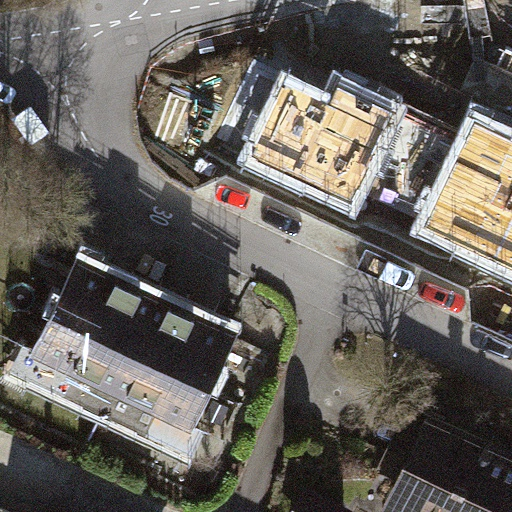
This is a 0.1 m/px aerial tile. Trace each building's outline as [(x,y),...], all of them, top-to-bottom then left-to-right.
[(284,77),(244,159),(356,213),(404,110),(337,78),(330,96),(284,77)] [(511,227),(511,133),(475,115),(418,231),(494,267),(511,227)] [(511,227),(494,267),(511,275),(511,227)] [(255,334),(89,259),(48,350),(214,424),(255,334)] [(511,511),(511,450),(449,419),(402,511),(511,511)]
